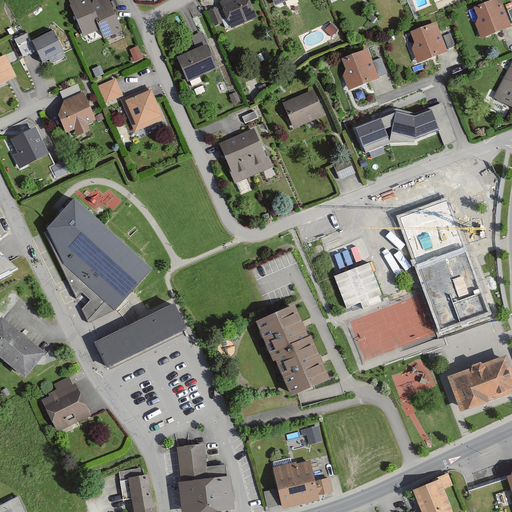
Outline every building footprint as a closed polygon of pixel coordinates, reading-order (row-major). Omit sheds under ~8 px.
[(91,0),(88,1),(87,0),(67,0),(66,1),(83,38),(99,31),(103,39),(120,31),(106,0),(91,0)] [(254,19),(246,0),(226,0),(218,3),(229,29),(254,19)] [(476,19),(474,26),(479,40),(510,29),(499,0),(496,0),(472,9),(476,19)] [(220,25),(214,10),(207,13),(214,28),(220,25)] [(412,43),(410,50),(415,64),(446,53),(435,23),(408,33),(412,43)] [(337,31),(330,25),(323,31),(330,38),(337,31)] [(64,58),(52,32),(30,42),(26,33),(12,40),(21,59),(35,53),(40,64),(47,61),(49,65),(64,58)] [(203,44),(199,34),(190,38),(194,47),(203,44)] [(205,46),(176,58),(186,82),(215,69),(205,46)] [(141,58),(136,47),(128,50),(132,61),(141,58)] [(344,70),(342,78),(347,91),(378,80),(367,50),(340,60),(344,70)] [(0,85),(15,78),(4,56),(0,58),(0,85)] [(511,60),(492,100),(511,109),(511,60)] [(103,75),(99,67),(90,71),(94,79),(103,75)] [(121,96),(114,80),(96,87),(104,104),(121,96)] [(204,93),(202,86),(193,89),(195,96),(204,93)] [(162,120),(148,88),(119,101),(133,133),(162,120)] [(323,115),(312,91),(281,104),(292,128),(323,115)] [(62,102),(56,116),(64,134),(73,130),(76,137),(88,132),(86,125),(94,122),(82,93),(62,102)] [(237,102),(235,93),(228,95),(231,104),(237,102)] [(431,108),(415,114),(397,110),(392,129),(415,134),(438,126),(431,108)] [(256,118),(253,112),(241,117),(244,124),(256,118)] [(387,134),(380,117),(357,126),(364,143),(387,134)] [(48,155),(34,128),(9,140),(16,154),(11,156),(17,170),(48,155)] [(262,150),(253,129),(217,143),(227,167),(226,168),(233,183),(272,168),(264,149),(262,150)] [(353,174),(345,157),(331,163),(339,180),(353,174)] [(73,194),(46,225),(64,262),(116,308),(153,265),(73,194)] [(485,313),(454,227),(408,244),(440,330),(485,313)] [(0,271),(16,264),(0,249),(0,271)] [(384,298),(370,260),(335,273),(349,311),(384,298)] [(172,304),(93,344),(106,370),(185,330),(172,304)] [(306,338),(293,307),(255,323),(272,364),(275,363),(289,397),(328,381),(310,336),(306,338)] [(43,354),(0,319),(0,360),(23,379),(43,354)] [(511,394),(511,374),(505,357),(482,366),(481,363),(469,368),(470,370),(447,378),(460,413),(511,394)] [(71,387),(67,378),(52,386),(55,391),(46,395),(47,398),(40,401),(56,433),(90,417),(74,385),(71,387)] [(305,426),(307,443),(323,440),(320,424),(305,426)] [(203,446),(176,449),(180,483),(177,483),(180,511),(216,511),(233,510),(229,477),(224,478),(223,466),(206,468),(203,446)] [(309,456),(309,447),(298,446),(298,455),(309,456)] [(314,482),(310,463),(295,466),(295,464),(290,465),(289,460),(272,463),(273,470),(272,470),(276,490),(262,493),(266,509),(281,505),(282,509),(318,501),(317,496),(332,493),(328,479),(314,482)] [(121,501),(130,500),(131,511),(154,511),(154,508),(152,508),(147,475),(139,476),(138,469),(117,472),(121,501)] [(435,482),(412,490),(420,511),(452,511),(443,490),(451,486),(446,474),(434,479),(435,482)]
